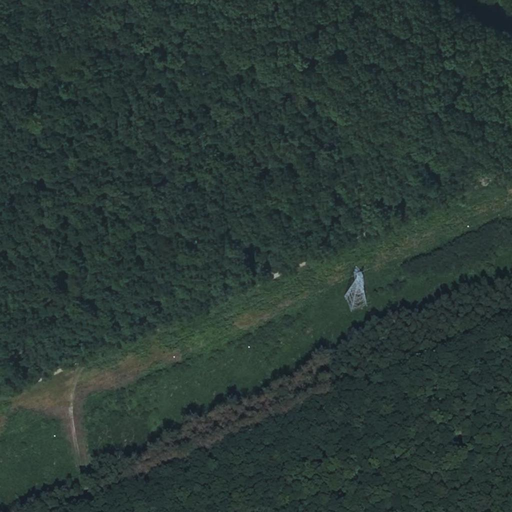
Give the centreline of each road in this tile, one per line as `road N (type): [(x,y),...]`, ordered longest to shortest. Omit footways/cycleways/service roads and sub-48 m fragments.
road 1 (track): [(493,179),(61,367)]
road 2 (track): [(61,367),(99,511)]
